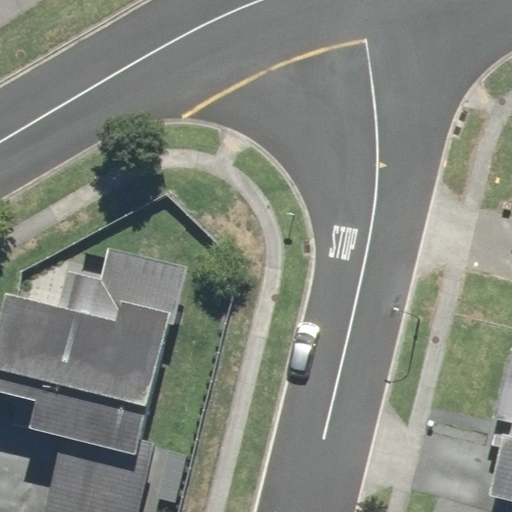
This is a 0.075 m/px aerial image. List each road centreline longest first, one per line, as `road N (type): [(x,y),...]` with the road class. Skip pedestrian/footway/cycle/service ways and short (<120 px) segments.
road 1 (residential): [(310,511),(382,189),(380,87),(361,0)]
road 2 (residential): [(0,142),(259,0)]
